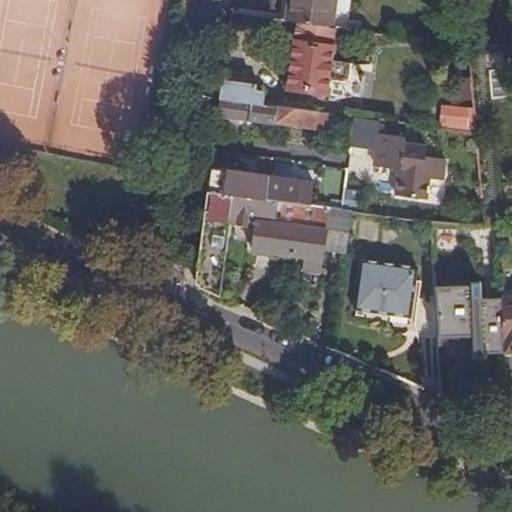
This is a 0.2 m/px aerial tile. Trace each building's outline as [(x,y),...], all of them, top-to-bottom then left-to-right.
[(290,0),(287,22),(300,24),(331,28),(335,0),(290,0)] [(346,30),(350,0),(335,0),(331,28),(335,29),(346,30)] [(240,22),(233,25),(232,32),(238,37),(245,34),(246,26),(240,22)] [(331,28),(300,24),(298,41),(294,41),(288,89),(329,96),(331,81),(337,81),(340,63),(333,62),(336,47),(333,46),(335,29),(331,28)] [(340,63),(337,81),(349,83),(351,64),(340,63)] [(223,80),(221,99),(263,105),(265,94),(263,92),(256,91),(257,85),(223,80)] [(221,99),(218,115),(331,130),(333,114),(263,105),(221,99)] [(470,110),(445,108),(443,125),(468,127),(470,110)] [(406,137),(377,134),(375,149),(378,149),(376,166),(400,169),(397,195),(426,199),(428,179),(443,181),(445,159),(426,156),(427,146),(405,143),(406,137)] [(211,168),(208,191),(233,195),(311,206),(314,182),(211,168)] [(203,294),(219,301),(229,224),(233,195),(208,191),(195,281),(203,294)] [(324,249),(345,252),(349,211),(343,210),(311,206),(233,195),(229,224),(255,227),(253,249),(303,255),(302,270),(321,273),(324,249)] [(494,247),(493,197),(484,197),(487,228),(431,223),(432,247),(494,247)] [(418,267),(363,260),(356,309),(411,316),(418,267)] [(511,299),(499,300),(502,356),(511,355),(511,299)] [(439,365),(441,395),(453,394),(452,365),(439,365)] [(490,415),(506,415),(505,392),(489,393),(490,415)]
